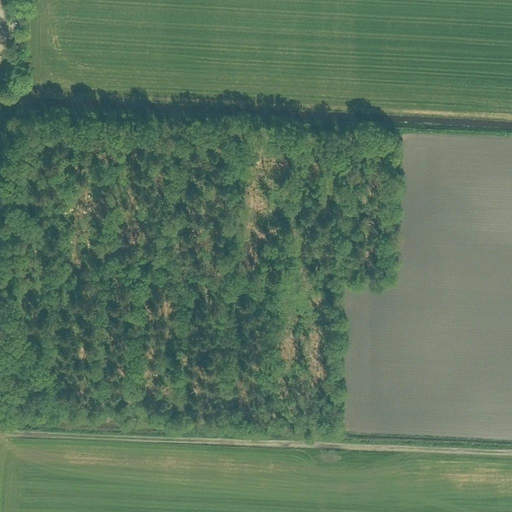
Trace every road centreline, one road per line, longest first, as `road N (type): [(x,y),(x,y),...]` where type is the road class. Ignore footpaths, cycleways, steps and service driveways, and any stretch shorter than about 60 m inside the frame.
road 1 (track): [(0,430),(511,451)]
road 2 (track): [(0,266),(9,110),(351,123)]
road 3 (track): [(325,280),(0,266)]
road 4 (track): [(351,123),(511,130)]
